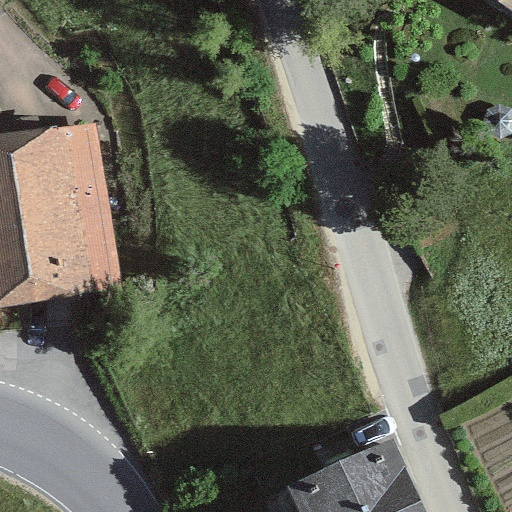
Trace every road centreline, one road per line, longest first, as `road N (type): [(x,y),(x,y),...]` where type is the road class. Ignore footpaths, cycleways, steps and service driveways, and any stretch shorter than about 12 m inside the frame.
road 1 (unclassified): [(282,0),(369,278),(454,511)]
road 2 (secondary): [(114,511),(83,472),(0,426)]
